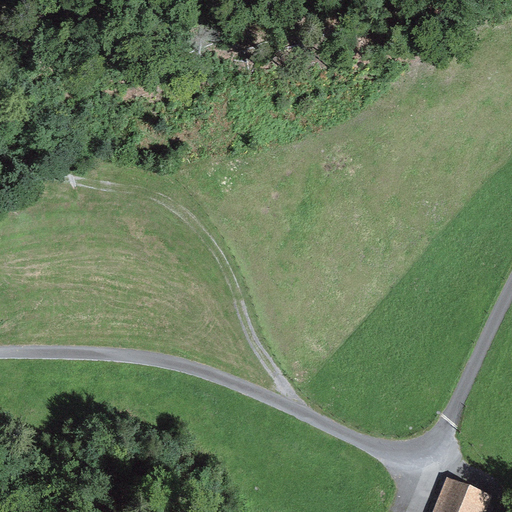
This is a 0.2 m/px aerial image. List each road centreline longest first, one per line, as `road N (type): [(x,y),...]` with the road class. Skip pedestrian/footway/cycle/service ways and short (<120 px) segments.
road 1 (unclassified): [(511,288),(433,438),(396,455),(194,366),(0,351)]
road 2 (track): [(0,165),(133,187),(194,218),(292,409)]
